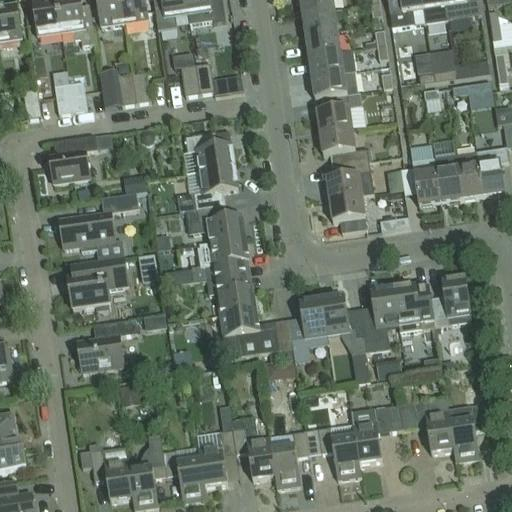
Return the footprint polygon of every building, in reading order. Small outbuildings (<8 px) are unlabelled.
[(61,38),(56,3),(55,0),(47,0),(35,2),(35,6),(32,6),(37,42),(61,38)] [(79,0),(55,0),(56,3),(61,38),(73,37),(75,46),(80,45),(81,52),(95,49),(89,13),(82,14),(79,0)] [(124,29),(119,0),(95,0),(100,33),(124,29)] [(144,0),(119,0),(124,29),(148,25),(144,0)] [(187,20),(184,0),(160,0),(161,2),(153,3),(158,36),(176,33),(174,22),(187,20)] [(208,0),(184,0),(187,20),(189,30),(212,26),(212,28),(225,26),(221,0),(209,2),(208,0)] [(334,14),(331,0),(299,0),(302,19),(334,14)] [(379,7),(378,0),(368,0),(370,9),(379,7)] [(425,29),(420,0),(386,0),(391,34),(425,29)] [(447,26),(442,0),(420,0),(425,29),(447,26)] [(480,21),(477,0),(442,0),(447,26),(480,21)] [(276,13),(292,14),(293,1),(277,1),(276,13)] [(382,22),(379,7),(370,9),(372,23),(382,22)] [(0,11),(0,47),(22,44),(16,9),(0,11)] [(337,35),(334,14),(302,19),(305,40),(337,35)] [(497,17),(488,18),(490,32),(499,31),(497,17)] [(501,46),(499,31),(490,32),(492,47),(501,46)] [(340,57),(337,35),(305,40),(308,62),(340,57)] [(386,50),(384,36),(375,37),(377,52),(386,50)] [(388,65),(386,50),(377,52),(379,66),(388,65)] [(352,55),(340,57),(308,62),(312,84),(353,77),(355,77),(352,55)] [(505,74),(504,64),(503,59),(495,61),(497,75),(505,74)] [(210,69),(195,71),(199,100),(214,97),(210,69)] [(455,84),(489,79),(488,69),(454,74),(454,75),(455,84)] [(199,100),(195,71),(181,73),(185,102),(199,100)] [(508,88),(505,74),(497,75),(499,89),(508,88)] [(455,84),(454,75),(432,78),(433,87),(455,84)] [(357,99),(353,77),(312,84),(315,105),(322,104),(357,99)] [(151,107),(148,88),(146,78),(132,80),(136,109),(151,107)] [(433,87),(432,78),(418,80),(419,89),(433,87)] [(392,93),(390,79),(381,80),(383,95),(392,93)] [(136,109),(132,80),(117,82),(122,111),(136,109)] [(83,88),(68,90),(73,119),(87,116),(83,88)] [(481,97),(480,89),(466,91),(468,99),(481,97)] [(73,119),(68,90),(54,92),(58,121),(73,119)] [(468,99),(466,91),(451,93),(453,101),(468,99)] [(41,123),(37,94),(22,97),(27,125),(41,123)] [(439,103),(437,95),(423,97),(424,106),(439,103)] [(360,99),(357,99),(322,104),(323,116),(317,117),(320,139),(352,135),(349,114),(362,112),(360,99)] [(511,152),(511,128),(501,130),(505,154),(511,152)] [(355,156),(352,135),(320,139),(323,161),(330,160),(331,172),(369,166),(367,154),(355,156)] [(195,157),(198,177),(234,172),(231,150),(216,153),(214,139),(185,143),(187,158),(195,157)] [(97,156),(95,142),(53,148),(55,161),(50,162),(53,190),(89,185),(85,158),(97,156)] [(507,167),(505,154),(476,158),(483,202),(505,199),(500,168),(507,167)] [(483,202),(476,158),(455,161),(461,205),(483,202)] [(461,205),(455,161),(433,164),(435,177),(440,208),(461,205)] [(440,208),(435,177),(433,164),(411,168),(412,174),(401,176),(404,200),(416,199),(418,212),(440,208)] [(373,199),(370,178),(369,166),(331,172),(333,183),(326,184),(329,205),(361,201),(373,199)] [(238,194),(234,172),(198,177),(202,199),(194,200),(196,214),(225,210),(223,197),(238,194)] [(138,215),(136,198),(101,203),(103,218),(59,225),(64,255),(80,252),(81,257),(98,255),(97,250),(115,247),(110,219),(138,215)] [(366,235),(361,201),(329,205),(333,228),(340,227),(341,239),(366,235)] [(227,224),(225,210),(196,214),(185,216),(189,239),(207,236),(209,248),(245,243),(242,222),(227,224)] [(409,233),(408,223),(379,227),(381,237),(409,233)] [(248,266),(245,243),(209,248),(199,250),(203,272),(191,274),(193,287),(206,286),(235,281),(234,271),(245,269),(245,266),(248,266)] [(127,292),(123,263),(86,269),(88,283),(68,286),(73,316),(110,310),(108,295),(127,292)] [(252,293),(251,293),(237,295),(235,281),(206,286),(208,301),(216,299),(219,320),(256,315),(252,293)] [(470,320),(464,283),(442,287),(444,302),(431,304),(435,333),(450,331),(448,323),(470,320)] [(430,300),(428,289),(415,291),(393,294),(398,330),(400,338),(413,336),(420,335),(435,333),(431,304),(430,300)] [(385,332),(398,330),(393,294),(371,297),(373,313),(359,315),(365,358),(389,355),(385,332)] [(343,302),(321,305),(326,341),(339,339),(343,347),(348,346),(351,361),(365,358),(359,315),(346,317),(343,302)] [(302,323),(288,325),(292,355),(294,364),(294,368),(309,366),(307,352),(312,351),(327,349),(326,341),(321,305),(299,308),(302,323)] [(259,336),(256,315),(219,320),(226,365),(292,355),(288,325),(273,328),(274,334),(259,336)] [(137,339),(135,324),(103,329),(105,343),(77,347),(79,361),(76,361),(78,375),(81,375),(82,379),(123,373),(119,341),(137,339)] [(0,345),(0,386),(12,384),(8,359),(5,359),(3,346),(0,345)] [(365,358),(351,361),(355,388),(369,386),(365,358)] [(449,429),(450,428),(446,403),(429,406),(428,408),(423,408),(423,407),(398,411),(402,435),(426,432),(430,460),(453,456),(449,429)] [(471,412),(448,415),(450,428),(449,429),(453,456),(455,468),(479,465),(475,437),(487,435),(483,410),(471,412)] [(378,439),(402,435),(398,411),(350,418),(352,430),(354,443),(358,470),(359,470),(382,467),(378,439)] [(0,477),(26,474),(23,456),(11,458),(9,450),(18,448),(14,419),(0,420),(0,477)] [(271,455),(272,455),(270,443),(258,445),(254,422),(230,426),(232,436),(236,460),(248,458),(252,486),(274,483),(275,483),(271,455)] [(330,433),(305,437),(305,438),(308,460),(320,459),(321,459),(333,458),(337,486),(361,482),(359,470),(358,470),(354,443),(352,430),(330,433)] [(219,437),(197,440),(199,454),(200,466),(205,493),(227,490),(227,487),(223,462),(236,460),(232,436),(219,437)] [(308,461),(308,460),(305,438),(292,440),(294,452),(272,455),(271,455),(275,483),(274,483),(276,495),(300,491),(296,463),(308,461)] [(157,511),(154,484),(166,482),(162,458),(160,441),(148,443),(149,452),(147,454),(145,457),(143,459),(142,462),(140,465),(140,468),(140,472),(140,473),(140,475),(129,476),(128,476),(132,504),(133,511),(157,511)] [(128,476),(129,476),(127,464),(126,453),(102,456),(101,447),(88,449),(89,457),(79,458),(81,474),(92,473),(94,487),(106,485),(110,507),(132,504),(128,476)] [(206,505),(205,493),(200,466),(199,466),(197,454),(175,457),(175,456),(162,458),(166,482),(178,481),(183,509),(206,505)] [(12,488),(0,489),(0,511),(33,511),(31,498),(14,500),(12,488)]
